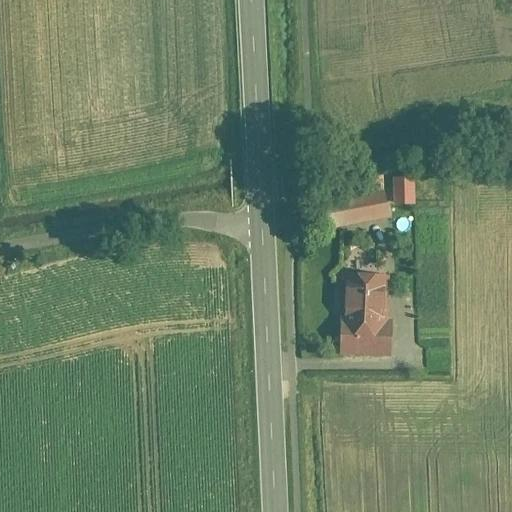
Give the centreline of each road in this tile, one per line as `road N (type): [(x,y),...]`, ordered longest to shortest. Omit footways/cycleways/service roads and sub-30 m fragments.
road 1 (tertiary): [(271,511),(248,0)]
road 2 (track): [(290,224),(120,224),(0,245)]
